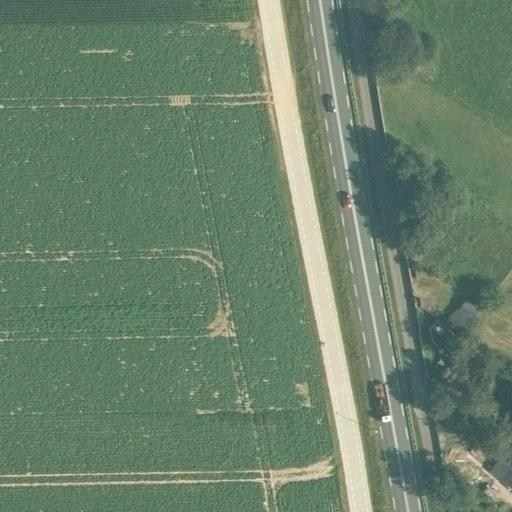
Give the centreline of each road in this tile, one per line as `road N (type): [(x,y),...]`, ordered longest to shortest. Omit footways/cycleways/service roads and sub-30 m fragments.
road 1 (unclassified): [(359,511),(269,0)]
road 2 (primary): [(408,511),(319,0)]
